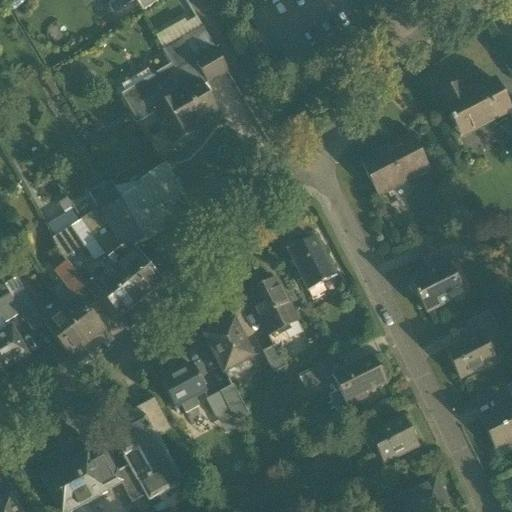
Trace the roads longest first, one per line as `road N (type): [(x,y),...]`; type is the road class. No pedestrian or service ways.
road 1 (residential): [(0,433),(127,356),(303,155)]
road 2 (residential): [(489,511),(303,155)]
road 3 (residential): [(303,155),(407,42),(471,0)]
